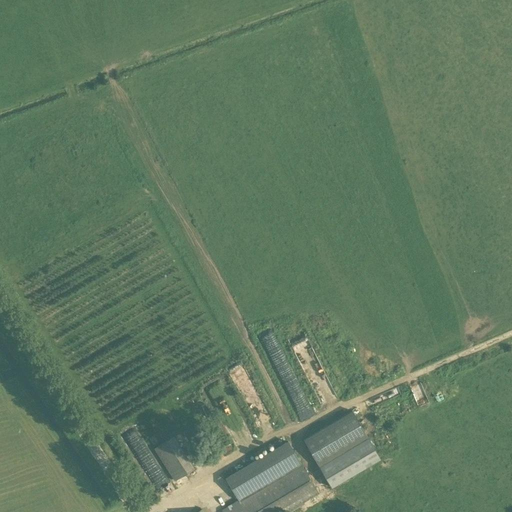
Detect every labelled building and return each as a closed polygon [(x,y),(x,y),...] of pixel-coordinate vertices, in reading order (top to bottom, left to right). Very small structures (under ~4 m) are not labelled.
[(247,407),(260,401),(243,361),(229,368),(247,407)] [(290,362),(274,367),(282,390),(298,385),(290,362)] [(308,390),(313,402),(323,397),(317,386),(308,390)] [(331,487),(380,458),(352,411),(303,439),(331,487)] [(229,433),(237,447),(252,438),(245,425),(229,433)] [(127,433),(137,442),(142,436),(132,428),(127,433)] [(288,511),(303,503),(302,502),(318,493),(288,441),(226,478),(239,500),(222,510),(223,511),(288,511)] [(193,469),(185,456),(167,468),(174,480),(193,469)] [(156,485),(166,477),(161,472),(157,475),(155,473),(150,477),(156,485)]
